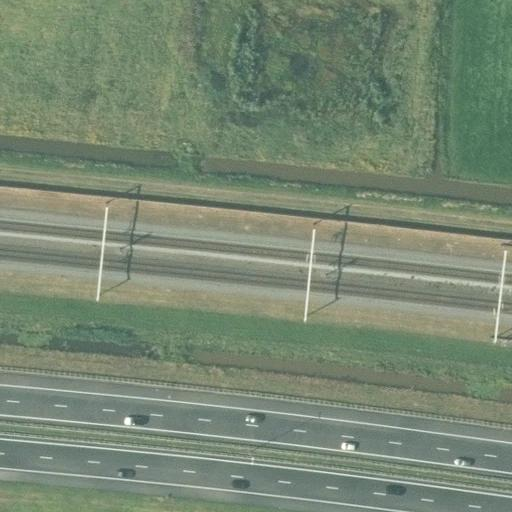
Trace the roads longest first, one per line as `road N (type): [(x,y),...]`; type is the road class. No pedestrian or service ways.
road 1 (motorway): [(511,460),(0,402)]
road 2 (motorway): [(0,456),(490,511)]
